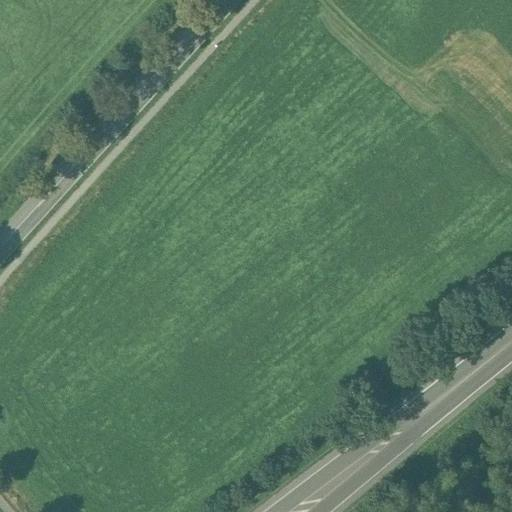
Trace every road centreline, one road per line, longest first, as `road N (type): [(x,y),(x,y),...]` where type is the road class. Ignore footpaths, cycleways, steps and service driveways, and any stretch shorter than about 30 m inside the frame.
road 1 (tertiary): [(225,0),(0,245)]
road 2 (primary): [(299,511),(511,339)]
